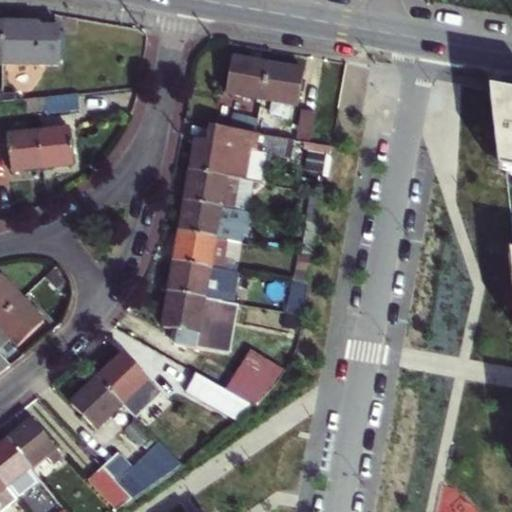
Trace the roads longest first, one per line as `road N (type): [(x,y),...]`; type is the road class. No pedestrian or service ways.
road 1 (residential): [(416,37),(339,511)]
road 2 (tertiary): [(206,0),(416,37)]
road 3 (residential): [(95,312),(138,231),(155,137)]
road 4 (residential): [(38,237),(117,187),(155,137)]
road 5 (residential): [(155,137),(179,0)]
road 6 (residential): [(0,395),(95,312)]
